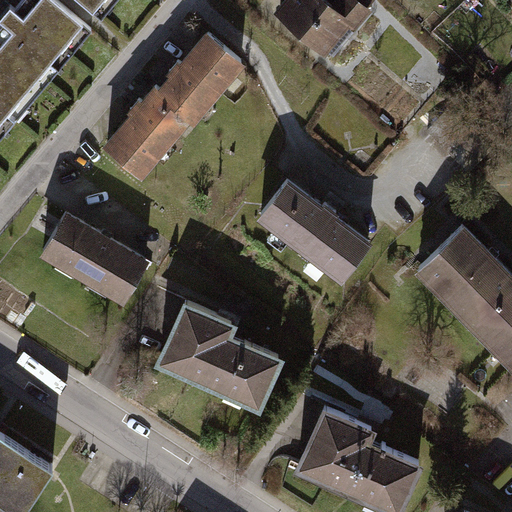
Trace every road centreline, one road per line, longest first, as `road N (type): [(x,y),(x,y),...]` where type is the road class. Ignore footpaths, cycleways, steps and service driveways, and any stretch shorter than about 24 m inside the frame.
road 1 (residential): [(0,347),(243,511)]
road 2 (residential): [(186,0),(0,218)]
